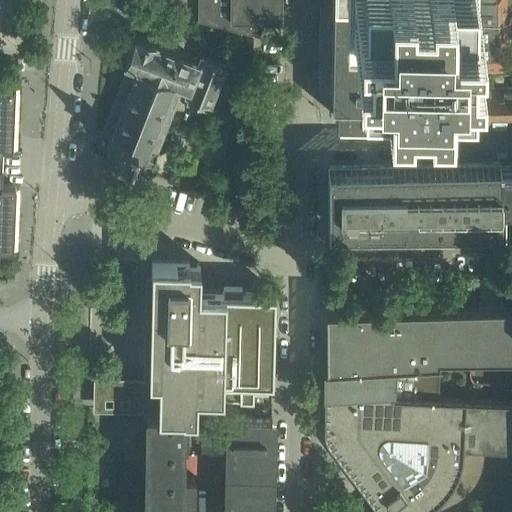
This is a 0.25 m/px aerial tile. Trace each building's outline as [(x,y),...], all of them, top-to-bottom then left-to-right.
[(198,0),(199,13),(198,19),(261,35),(264,19),(282,19),(282,0),(198,0)] [(382,97),(383,0),(334,0),(333,96),(337,96),(337,118),(411,118),(412,97),(382,97)] [(511,10),(511,0),(452,0),(453,10),(511,10)] [(452,35),(451,117),(481,116),(481,64),(511,63),(511,10),(453,10),(453,11),(452,30),(452,35)] [(211,105),(227,65),(202,55),(199,62),(157,46),(158,43),(137,35),(125,63),(129,65),(184,86),(188,88),(186,95),(190,97),(188,102),(205,108),(207,104),(211,105)] [(511,63),(481,64),(481,116),(511,116),(511,63)] [(171,117),(175,109),(176,107),(175,106),(179,97),(180,97),(184,86),(129,65),(121,85),(120,85),(120,87),(117,96),(116,96),(115,98),(116,98),(113,108),(112,107),(111,109),(112,110),(108,119),(107,119),(107,120),(107,121),(104,130),(103,130),(99,139),(97,144),(118,152),(117,153),(119,153),(117,158),(123,160),(129,162),(131,158),(132,159),(133,158),(153,165),(159,151),(158,151),(162,142),(163,141),(163,140),(166,131),(167,131),(168,129),(167,129),(170,120),(171,120),(172,118),(171,117)] [(14,145),(16,85),(15,85),(15,87),(0,86),(0,249),(11,250),(12,249),(13,249),(14,248),(14,247),(14,246),(14,245),(17,187),(16,186),(15,185),(15,184),(14,184),(2,183),(3,166),(3,148),(10,148),(11,148),(12,148),(13,147),(13,146),(14,145)] [(511,161),(328,163),(328,227),(504,225),(504,203),(502,203),(502,202),(511,201),(511,161)] [(495,272),(495,259),(496,258),(496,257),(495,256),(494,255),(493,255),(477,253),(455,256),(455,272),(453,272),(453,273),(479,277),(494,274),(494,273),(495,273),(495,272)] [(153,261),(150,376),(160,376),(160,396),(160,411),(189,411),(189,413),(197,413),(197,391),(254,392),(254,378),(268,379),(273,379),(275,292),(199,290),(200,264),(189,264),(189,261),(153,261)] [(504,309),(503,273),(479,278),(479,309),(504,309)] [(511,305),(326,307),(326,321),(327,365),(333,364),(333,366),(438,360),(438,355),(511,354),(511,305)] [(511,511),(511,402),(438,398),(441,360),(438,360),(333,366),(333,364),(327,365),(324,365),(324,422),(324,425),(324,427),(325,429),(325,431),(326,433),(326,435),(327,437),(328,438),(330,440),(331,442),(338,451),(381,509),(376,511),(511,511)] [(188,441),(189,413),(189,411),(160,411),(148,410),(146,511),(187,511),(187,500),(195,500),(195,472),(183,472),(184,441),(188,441)] [(270,511),(271,509),(269,509),(270,497),(271,497),(271,493),(270,493),(270,480),(271,480),(272,476),(270,476),(270,464),(272,464),(272,460),(271,460),(271,448),(272,448),(272,443),(271,443),(271,431),(272,431),(273,418),(230,417),(229,430),(231,430),(231,442),(229,442),(229,447),(231,447),(230,459),(229,459),(229,463),(230,463),(230,475),(228,475),(228,479),(230,479),(230,492),(228,492),(228,496),(230,496),(229,508),(228,508),(227,511),(270,511)]
